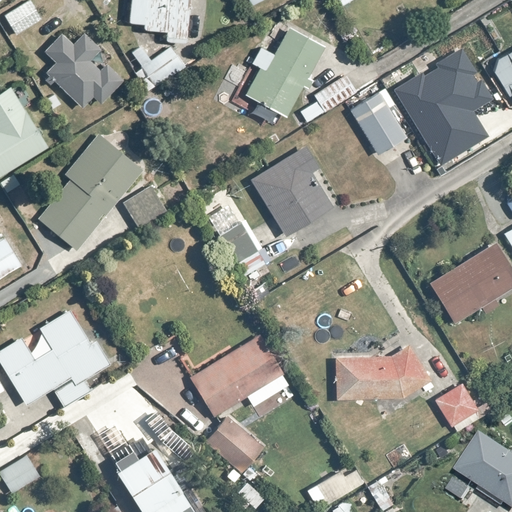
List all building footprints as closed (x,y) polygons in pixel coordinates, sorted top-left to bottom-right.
[(60,0),(28,0),(3,15),(15,35),(45,17),(64,6),(60,0)] [(130,0),(128,23),(143,24),(143,28),(166,30),(165,40),(187,42),(190,0),(130,0)] [(325,44),(289,24),(274,53),(259,45),(250,62),(260,67),(245,93),(286,116),(325,44)] [(53,59),(42,73),(84,107),(93,96),(105,105),(128,76),(113,64),(119,56),(84,27),(74,40),(61,30),(44,51),(53,59)] [(140,43),(127,53),(152,86),(183,61),(170,44),(153,58),(140,43)] [(490,133),(474,110),(494,97),(480,77),(476,80),(472,74),(479,69),(463,46),(441,61),(396,91),(445,163),(490,133)] [(511,95),(511,50),(492,63),(511,95)] [(358,90),(347,72),(314,93),(317,97),(299,109),(307,122),(358,90)] [(0,175),(49,146),(11,85),(0,91),(0,175)] [(411,133),(380,87),(347,108),(378,155),(411,133)] [(145,166),(99,130),(64,173),(72,179),(40,219),(78,249),(145,166)] [(250,178),(288,236),(295,232),(302,243),(343,217),(313,171),(319,166),(303,143),(250,178)] [(159,179),(120,197),(137,232),(175,213),(159,179)] [(0,277),(21,264),(0,228),(0,277)] [(511,287),(511,267),(496,242),(431,283),(456,322),(511,287)] [(107,364),(70,306),(0,350),(0,361),(27,404),(52,388),(64,407),(93,388),(87,377),(107,364)] [(189,375),(214,415),(246,396),(252,406),(293,381),(262,331),(189,375)] [(408,344),(389,357),(338,357),(338,398),(405,398),(432,379),(408,344)] [(480,411),(461,381),(435,398),(453,428),(480,411)] [(264,446),(227,414),(205,439),(242,471),(252,459),(264,446)] [(464,501),(476,482),(511,506),(511,451),(483,432),(458,470),(446,488),(464,501)] [(143,511),(186,511),(185,510),(195,504),(157,443),(141,453),(116,468),(143,511)] [(41,475),(28,453),(0,469),(0,471),(11,492),(41,475)] [(354,488),(343,468),(306,488),(315,503),(324,498),(327,503),(354,488)]
